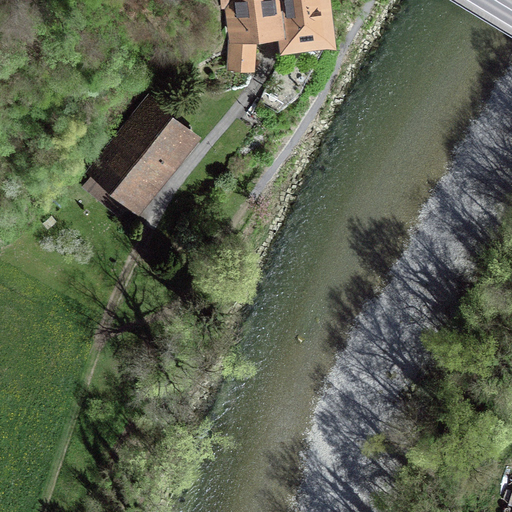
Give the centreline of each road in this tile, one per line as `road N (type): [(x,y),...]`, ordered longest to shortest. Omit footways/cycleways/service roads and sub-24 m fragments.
road 1 (track): [(100,338),(168,193),(264,74),(269,47)]
road 2 (track): [(41,511),(100,338)]
